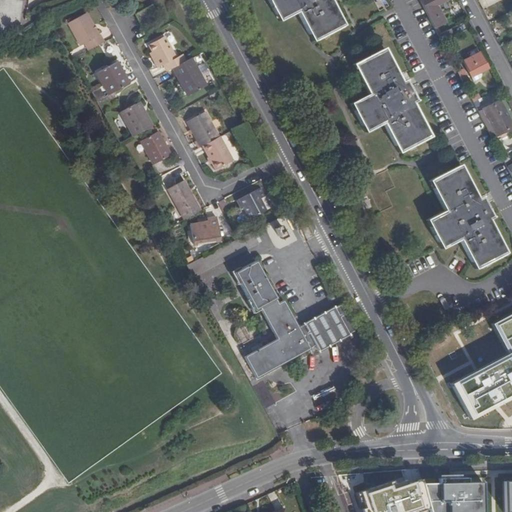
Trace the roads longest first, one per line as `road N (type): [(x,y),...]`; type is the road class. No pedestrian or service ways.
road 1 (unclassified): [(118,27),(211,190),(226,190),(293,154)]
road 2 (residential): [(398,0),(511,218)]
road 3 (secondary): [(293,154),(213,0)]
road 4 (secondary): [(371,305),(293,154)]
road 5 (secondary): [(423,450),(420,403),(371,305)]
road 6 (secondary): [(324,457),(291,463),(181,511)]
road 7 (residential): [(511,277),(469,296),(427,280),(371,305)]
